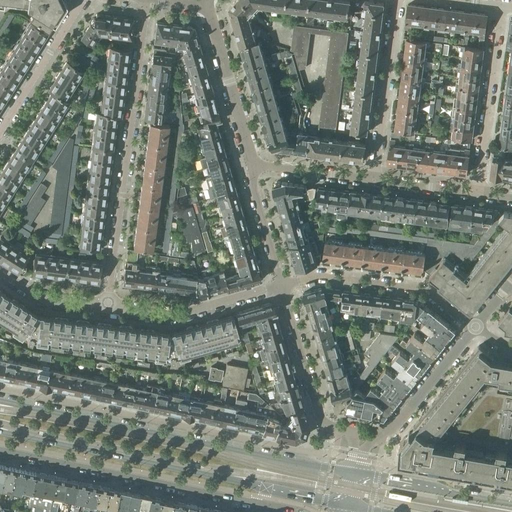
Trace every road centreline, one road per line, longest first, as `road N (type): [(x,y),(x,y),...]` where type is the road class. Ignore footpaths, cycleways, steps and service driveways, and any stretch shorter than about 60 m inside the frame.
road 1 (secondary): [(354,474),(0,401)]
road 2 (residential): [(146,0),(109,306)]
road 3 (secondary): [(0,432),(280,492)]
road 4 (residential): [(0,450),(251,502)]
road 5 (residential): [(475,328),(424,291),(318,276),(280,287)]
road 6 (residential): [(502,5),(478,194)]
road 7 (residential): [(375,180),(397,0)]
road 8 (residential): [(109,306),(178,314),(280,287)]
road 9 (residential): [(280,287),(322,422),(349,432)]
road 10 (residential): [(249,164),(204,5)]
road 11 (secondary): [(511,504),(354,474)]
road 12 (residential): [(0,131),(80,0)]
road 13 (residential): [(375,436),(396,425),(475,328)]
road 14 (residential): [(375,180),(249,164)]
road 15 (residential): [(280,287),(249,164)]
